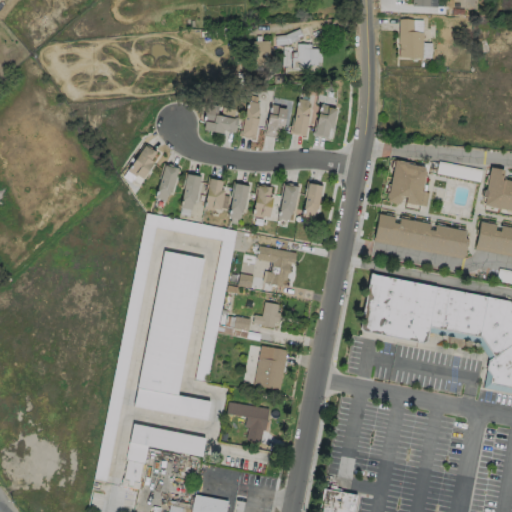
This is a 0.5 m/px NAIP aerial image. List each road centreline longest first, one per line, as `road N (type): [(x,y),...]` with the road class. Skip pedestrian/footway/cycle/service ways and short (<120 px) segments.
road 1 (residential): [(362,0),(367,90),(357,168),(296,511)]
road 2 (residential): [(357,168),(213,156),(190,147),(173,121)]
